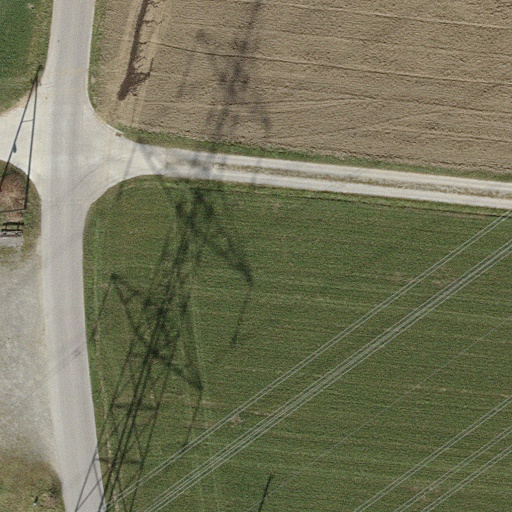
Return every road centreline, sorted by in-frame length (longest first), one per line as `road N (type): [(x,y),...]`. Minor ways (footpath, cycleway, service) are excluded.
road 1 (unclassified): [(72,511),(52,396),(35,144),(62,0)]
road 2 (track): [(511,188),(0,142)]
